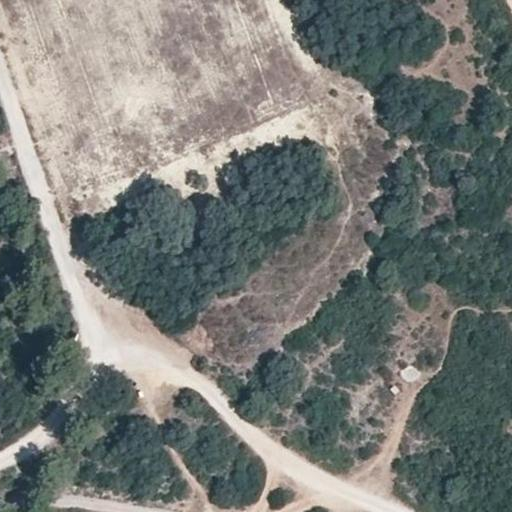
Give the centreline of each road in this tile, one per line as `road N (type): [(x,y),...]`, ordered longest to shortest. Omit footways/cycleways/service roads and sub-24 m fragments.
road 1 (track): [(392,511),(279,456),(187,378),(121,356),(78,383),(32,450),(0,463)]
road 2 (track): [(121,356),(86,331),(0,85)]
